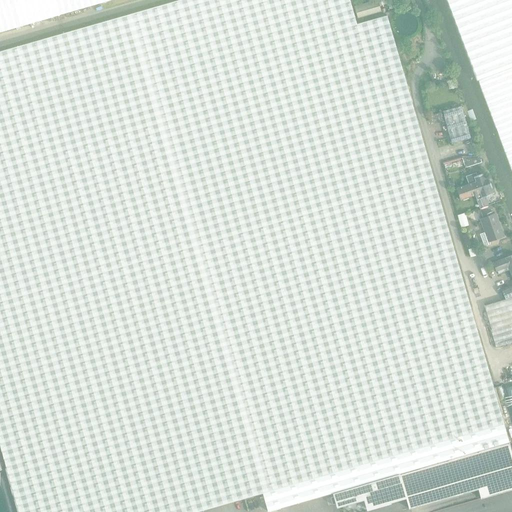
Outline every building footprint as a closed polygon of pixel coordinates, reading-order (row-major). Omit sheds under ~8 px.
[(0,50),(0,446),(19,511),(189,511),(206,507),(226,501),(262,492),(358,465),(502,423),(407,90),(386,16),(359,24),(358,24),(356,25),(351,7),(349,0),(184,0),(66,34),(0,50)] [(0,0),(0,32),(111,0),(0,0)] [(377,0),(374,0),(354,6),(357,19),(381,12),(377,0)] [(392,0),(388,0),(387,1),(388,4),(389,10),(395,8),(392,0)] [(511,0),(446,0),(511,172),(511,0)] [(459,107),(458,107),(442,112),(451,143),(468,138),(459,107)] [(479,156),(462,157),(464,168),(481,163),(479,156)] [(493,193),(488,178),(483,180),(481,174),(475,176),(474,177),(480,193),(474,195),(479,207),(487,205),(484,197),(493,193)] [(475,176),(474,175),(467,177),(470,185),(457,189),(460,199),(474,195),(480,193),(474,177),(475,176)] [(457,216),(461,227),(467,226),(464,214),(457,216)] [(488,241),(502,236),(494,214),(480,219),(482,224),(485,232),(479,235),(484,247),(489,245),(488,241)] [(511,255),(494,263),(498,274),(509,269),(511,275),(511,255)] [(511,296),(511,285),(501,290),(505,299),(511,296)] [(495,349),(511,344),(511,299),(483,307),(495,349)] [(358,465),(262,492),(268,511),(333,494),(337,508),(363,500),(366,510),(390,504),(390,503),(406,498),(409,509),(477,489),(480,498),(511,489),(511,457),(508,443),(502,423),(358,465)]
